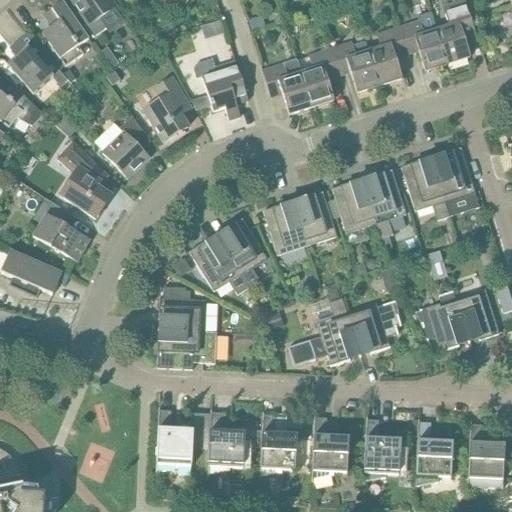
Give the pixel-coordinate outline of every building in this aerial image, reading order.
[(70,0),(86,23),(83,25),(93,39),(106,30),(99,20),(114,9),(112,6),(117,3),(115,0),(70,0)] [(331,0),(319,0),(318,0),(322,13),(334,9),(331,0)] [(51,28),(42,35),(52,49),(50,50),(53,53),(54,53),(65,68),(83,56),(78,48),(88,40),(62,3),(43,16),(51,28)] [(449,28),(436,32),(447,66),(469,59),(465,46),(477,42),(473,31),(470,21),(466,8),(444,15),(449,28)] [(418,23),(398,29),(405,52),(417,49),(419,55),(425,73),(447,66),(436,32),(430,13),(416,18),(418,23)] [(273,27),(274,29),(283,26),(280,16),(278,17),(276,19),(274,22),(274,23),(273,25),(273,27)] [(250,35),(266,30),(262,18),(246,24),(250,35)] [(380,50),(368,54),(379,88),(401,81),(393,56),(405,52),(398,29),(376,36),(380,50)] [(17,57),(7,66),(33,96),(52,79),(59,88),(67,82),(26,35),(17,43),(18,45),(11,51),(17,57)] [(351,44),(330,51),(337,74),(349,71),(356,95),(379,88),(368,54),(365,44),(353,48),(351,44)] [(308,59),(296,63),(300,75),(311,109),(333,102),(327,83),(326,78),(337,74),(330,51),(308,58),(308,59)] [(197,65),(193,72),(195,81),(201,79),(212,114),(224,110),(228,122),(240,119),(236,106),(248,102),(235,63),(214,69),(212,61),(197,65)] [(283,66),(262,73),(269,96),(281,92),(282,97),(289,116),(311,109),(300,75),(296,63),(296,61),(283,65),(283,66)] [(105,77),(110,85),(111,87),(120,83),(120,79),(115,71),(105,77)] [(69,72),(62,76),(70,85),(75,81),(69,72)] [(0,123),(8,130),(17,119),(32,128),(43,117),(22,97),(0,79),(0,123)] [(160,101),(143,112),(163,144),(187,129),(180,117),(190,111),(186,103),(171,79),(153,90),(160,101)] [(62,114),(53,124),(69,139),(78,129),(62,114)] [(123,135),(102,155),(127,180),(148,160),(139,150),(148,140),(131,118),(118,130),(123,135)] [(72,143),(56,160),(73,177),(59,198),(95,221),(111,197),(100,190),(108,177),(72,143)] [(460,150),(430,160),(449,219),(479,209),(460,150)] [(449,219),(430,160),(400,169),(415,214),(432,208),(437,223),(449,219)] [(361,181),(375,226),(380,241),(389,238),(392,237),(388,222),(405,217),(391,172),(361,181)] [(346,236),(375,226),(361,181),(331,191),(346,236)] [(12,183),(8,189),(13,193),(17,187),(12,183)] [(322,194),(292,203),(306,248),(336,239),(322,194)] [(40,225),(32,239),(76,264),(89,241),(63,227),(69,216),(45,200),(33,221),(40,225)] [(277,258),(306,248),(292,203),(262,213),(277,258)] [(242,221),(215,237),(240,277),(248,290),(250,293),(262,285),(252,269),(266,261),(242,221)] [(237,297),(248,290),(240,277),(215,237),(188,254),(213,294),(229,284),(237,297)] [(389,238),(380,241),(382,248),(391,245),(389,238)] [(9,253),(0,273),(0,274),(12,280),(8,288),(36,300),(40,292),(52,297),(57,285),(64,288),(68,278),(9,253)] [(439,254),(427,258),(435,284),(447,280),(444,268),(440,257),(439,254)] [(352,268),(355,278),(367,274),(364,265),(352,268)] [(336,287),(326,290),(330,304),(339,301),(336,287)] [(158,300),(157,332),(204,334),(205,305),(205,303),(189,302),(190,293),(185,293),(185,290),(163,289),(163,301),(158,300)] [(484,291),(455,301),(469,345),(498,336),(484,291)] [(440,305),(419,312),(419,313),(421,313),(424,324),(421,325),(428,346),(429,346),(428,345),(435,343),(439,355),(469,345),(455,301),(452,293),(438,298),(440,305)] [(511,304),(509,296),(498,300),(503,315),(511,312),(511,304)] [(330,369),(360,360),(341,300),(339,301),(330,304),(328,304),(333,319),(316,324),(320,339),(287,349),(293,368),(326,358),(330,369)] [(341,300),(360,360),(390,350),(386,339),(396,336),(396,337),(398,336),(395,329),(399,328),(400,329),(401,329),(394,306),(395,305),(395,304),(377,310),(375,305),(346,315),(341,300)] [(191,371),(191,364),(214,365),(215,334),(204,334),(157,332),(156,370),(191,371)] [(159,410),(158,410),(155,477),(156,477),(156,474),(173,470),(177,470),(177,467),(190,468),(191,450),(207,451),(208,436),(192,435),(192,432),(170,431),(170,413),(159,412),(159,410)] [(211,412),(210,412),(206,479),(208,479),(208,476),(225,473),(229,473),(229,470),(243,470),(244,434),(221,433),(222,415),(211,414),(211,412)] [(263,415),(262,415),(259,482),(260,482),(260,478),(277,475),(281,475),(281,472),(295,473),(296,437),(273,436),(274,418),(263,417),(263,415)] [(315,417),(314,417),(311,484),(312,484),(312,481),(329,477),(333,478),(333,474),(347,475),(348,439),(325,438),(326,420),(315,420),(315,417)] [(367,419),(366,419),(362,487),(364,487),(364,483),(381,480),(385,480),(385,477),(399,477),(400,442),(377,441),(378,422),(367,422),(367,419)] [(417,422),(414,489),(416,489),(419,489),(437,485),(437,479),(451,480),(452,444),(429,443),(430,425),(419,424),(419,422),(417,422)] [(470,424),(466,491),(468,491),(468,489),(502,491),(502,482),(503,464),(504,447),(481,446),(482,427),(471,427),(471,424),(470,424)] [(251,438),(250,449),(260,450),(260,439),(251,438)] [(0,511),(42,511),(44,498),(39,498),(22,497),(21,489),(19,479),(18,473),(16,468),(13,462),(9,458),(5,454),(0,451),(0,511)]
